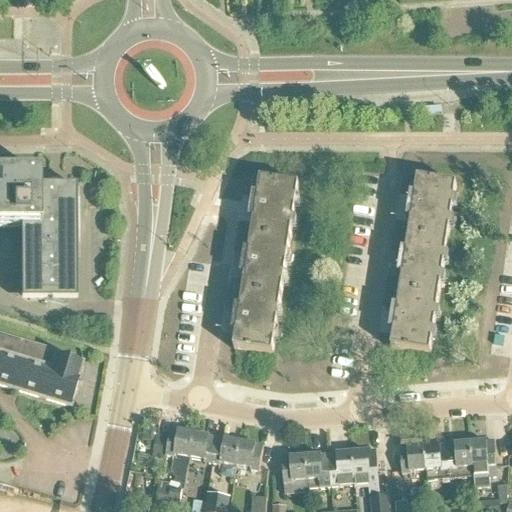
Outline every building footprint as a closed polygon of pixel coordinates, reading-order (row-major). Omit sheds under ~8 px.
[(0,176),(0,230),(20,231),(21,305),(76,305),(75,190),(39,190),(39,177),(0,176)] [(414,217),(410,240),(449,246),(458,189),(419,183),(415,207),(411,206),(409,216),(414,217)] [(256,217),(253,240),(291,246),(300,190),(261,184),(258,207),(253,207),(251,217),(256,217)] [(248,273),(244,296),(283,302),(291,246),(253,240),(249,263),(244,263),(243,273),(248,273)] [(405,273),(401,296),(440,302),(449,246),(410,240),(406,263),(402,262),(400,272),(405,273)] [(236,319),(234,329),(239,329),(235,353),(274,359),(283,302),(244,296),(240,319),(236,319)] [(440,302),(401,296),(398,319),(393,318),(392,328),(396,329),(392,353),(431,359),(440,302)] [(0,390),(70,411),(79,381),(77,381),(81,367),(80,367),(56,359),(57,357),(0,340),(0,390)] [(155,445),(158,433),(145,430),(142,442),(155,445)] [(191,462),(195,438),(179,435),(179,437),(171,436),(167,460),(176,462),(176,460),(180,461),(175,488),(185,489),(186,489),(191,462)] [(205,467),(213,468),(218,442),(195,438),(191,462),(206,465),(205,467)] [(222,468),(237,470),(241,446),(218,442),(213,468),(222,470),(222,468)] [(471,447),(474,482),(475,482),(476,492),(491,491),(490,481),(498,481),(497,472),(495,445),(471,447)] [(241,446),(237,470),(252,473),(251,475),(260,477),(264,452),(264,450),(241,446)] [(450,484),(474,482),(471,447),(448,449),(450,484)] [(428,485),(450,484),(448,449),(424,451),(426,476),(427,475),(428,485)] [(411,477),(426,476),(424,451),(400,453),(402,479),(412,479),(411,477)] [(352,457),(355,490),(355,492),(370,491),(370,496),(377,496),(379,491),(377,457),(376,457),(376,455),(364,456),(362,452),(355,453),(353,457),(352,457)] [(339,458),(330,459),(332,492),(355,490),(352,457),(350,457),(348,453),(340,454),(339,458)] [(330,459),(307,461),(310,493),(320,492),(320,493),(332,492),(330,459)] [(310,493),(307,461),(283,463),(283,465),(286,499),(310,497),(310,493)] [(155,511),(181,511),(185,489),(175,488),(159,486),(155,511)] [(0,493),(11,496),(13,491),(0,487),(0,493)] [(228,511),(230,501),(209,498),(208,503),(206,511),(228,511)] [(251,511),(265,511),(267,502),(253,501),(251,511)] [(371,503),(372,511),(390,511),(389,501),(371,503)]
